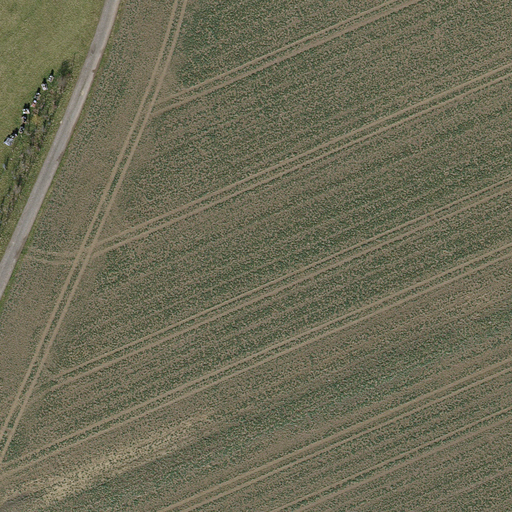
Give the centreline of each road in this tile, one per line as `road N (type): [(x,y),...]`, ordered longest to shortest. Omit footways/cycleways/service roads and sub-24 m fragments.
road 1 (track): [(53,511),(511,315)]
road 2 (track): [(0,290),(113,0)]
